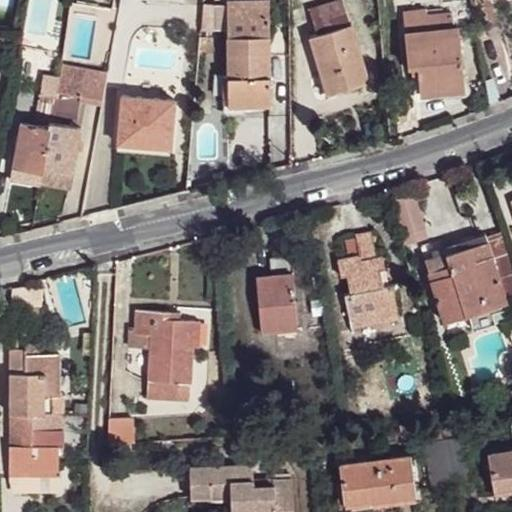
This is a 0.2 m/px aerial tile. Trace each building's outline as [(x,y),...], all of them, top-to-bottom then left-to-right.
[(272,105),(270,0),(256,0),(231,2),(232,106),(272,105)] [(353,20),(346,0),(344,0),(311,11),(318,32),(353,20)] [(431,32),(428,11),(407,13),(408,34),(431,32)] [(372,78),(353,20),(318,32),(312,35),(331,92),(372,78)] [(464,89),(458,29),(431,32),(408,34),(412,69),(421,68),(424,93),(464,89)] [(70,125),(76,94),(59,91),(58,96),(54,121),(70,125)] [(54,121),(58,96),(43,93),(38,124),(53,126),(54,121)] [(175,146),(178,99),(125,95),(122,143),(175,146)] [(54,121),(53,126),(46,167),(75,172),(83,128),(70,125),(54,121)] [(46,167),(53,126),(38,124),(24,122),(16,168),(45,173),(46,167)] [(173,156),(175,146),(122,143),(121,152),(173,156)] [(72,192),(75,172),(46,167),(45,173),(43,187),(72,192)] [(43,187),(45,173),(16,168),(14,181),(43,187)] [(375,258),(370,233),(355,235),(360,257),(339,261),(342,278),(347,276),(350,294),(346,295),(351,317),(380,310),(383,324),(399,320),(393,285),(389,285),(385,287),(382,271),(386,269),(383,257),(375,258)] [(507,304),(486,234),(436,247),(438,257),(428,260),(445,322),(507,304)] [(301,329),(295,275),(260,278),(264,332),(301,329)] [(194,348),(195,322),(181,321),(171,321),(171,312),(138,310),(136,334),(153,334),(150,396),(190,399),(191,388),(193,387),(194,348)] [(383,324),(380,310),(351,317),(353,331),(383,324)] [(181,313),(171,312),(171,321),(181,321),(181,313)] [(52,396),(51,354),(25,352),(25,348),(9,348),(10,472),(57,471),(57,446),(62,445),(61,396),(52,396)] [(140,442),(136,417),(112,419),(110,445),(140,442)] [(464,435),(442,440),(445,487),(474,481),(464,435)] [(445,487),(442,440),(425,443),(435,489),(445,487)] [(511,447),(488,453),(495,488),(511,484),(511,447)] [(419,496),(410,455),(344,468),(351,506),(375,501),(376,505),(419,496)] [(295,511),(294,478),(275,478),(275,484),(256,486),(256,480),(255,463),(192,466),(193,498),(213,498),(212,483),(233,481),(233,497),(234,511),(295,511)] [(57,479),(57,471),(10,472),(10,480),(57,479)] [(233,497),(233,481),(212,483),(213,498),(233,497)]
